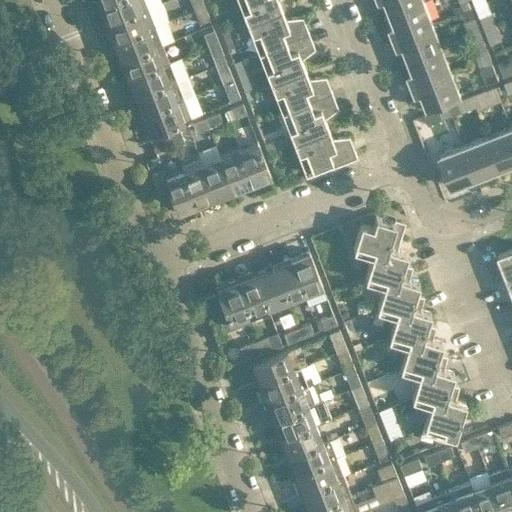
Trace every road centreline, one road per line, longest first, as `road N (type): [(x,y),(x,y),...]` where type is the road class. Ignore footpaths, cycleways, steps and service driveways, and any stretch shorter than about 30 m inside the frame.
road 1 (residential): [(156,260),(53,0)]
road 2 (residential): [(156,260),(418,164)]
road 3 (residential): [(262,511),(156,260)]
road 4 (residential): [(510,395),(437,217)]
road 5 (residential): [(418,164),(348,0)]
road 6 (secondary): [(93,511),(0,399)]
